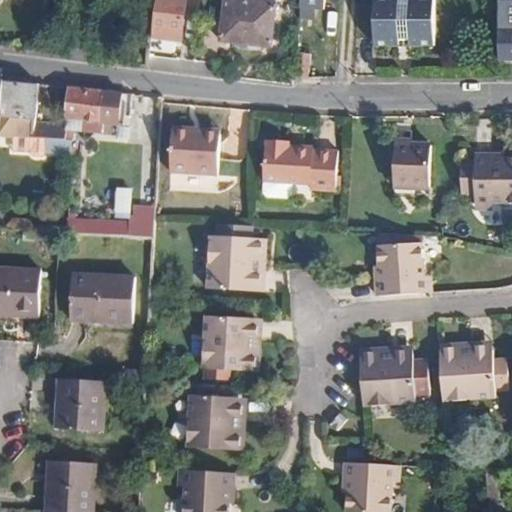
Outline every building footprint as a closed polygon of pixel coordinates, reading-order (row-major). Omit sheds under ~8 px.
[(157,0),(152,39),(181,42),(187,0),(157,0)] [(226,0),(220,44),(271,48),(276,6),(226,0)] [(301,0),(301,9),(324,11),(325,0),(301,0)] [(375,0),(375,48),(400,48),(399,42),(411,42),(411,47),(435,47),(435,0),(375,0)] [(511,12),(503,12),(502,59),(511,58),(511,12)] [(296,54),(293,79),(309,79),(310,56),(296,54)] [(3,116),(38,120),(38,102),(40,84),(7,81),(3,116)] [(48,102),(48,85),(40,84),(38,102),(48,102)] [(103,118),(106,91),(70,87),(68,115),(103,118)] [(37,136),(38,120),(3,116),(0,133),(37,136)] [(68,139),(69,123),(38,120),(37,136),(68,139)] [(175,127),(175,137),(222,140),(223,135),(195,133),(195,128),(175,127)] [(222,140),(175,137),(172,172),(220,175),(222,140)] [(290,145),(265,144),(263,182),(311,185),(312,189),(337,190),(339,152),(291,149),(290,145)] [(399,144),(399,154),(434,156),(434,147),(399,144)] [(434,156),(399,154),(398,186),(432,188),(434,156)] [(511,164),(499,164),(499,158),(479,158),(479,168),(466,168),(466,202),(479,203),(479,208),(496,208),(511,208),(511,164)] [(131,217),(133,187),(118,186),(116,216),(131,217)] [(432,188),(398,186),(398,196),(432,198),(432,188)] [(496,208),(479,208),(478,216),(495,216),(496,208)] [(69,233),(130,236),(130,225),(70,220),(69,233)] [(426,236),(383,233),(383,246),(427,244),(426,236)] [(261,259),(267,259),(268,240),(216,235),(212,288),(259,291),(261,259)] [(380,280),(381,296),(431,293),(429,274),(427,244),(383,246),(385,279),(380,280)] [(27,270),(0,268),(0,314),(25,315),(27,270)] [(138,276),(76,272),(74,318),(136,321),(138,276)] [(256,354),(257,322),(211,320),(209,369),(262,371),(262,355),(256,354)] [(444,348),(447,398),(504,394),(503,388),(511,388),(511,371),(498,372),(497,361),(497,349),(463,351),(463,346),(444,348)] [(364,353),(368,404),(418,401),(417,355),(382,357),(382,352),(364,353)] [(498,372),(511,371),(511,370),(511,361),(497,361),(498,372)] [(62,377),(58,426),(105,429),(107,380),(62,377)] [(246,453),(247,434),(242,434),(243,400),(198,398),(194,450),(246,453)] [(340,417),(330,428),(339,436),(349,425),(340,417)] [(94,511),(97,461),(51,458),(49,511),(94,511)] [(401,466),(371,463),(349,463),(348,478),(354,478),(352,494),(351,511),(397,511),(400,482),(401,466)] [(408,466),(401,466),(400,482),(407,482),(408,466)] [(185,473),(178,472),(177,490),(184,490),(185,473)] [(185,473),(184,490),(181,511),(225,511),(225,507),(226,492),(232,492),(233,476),(185,473)]
